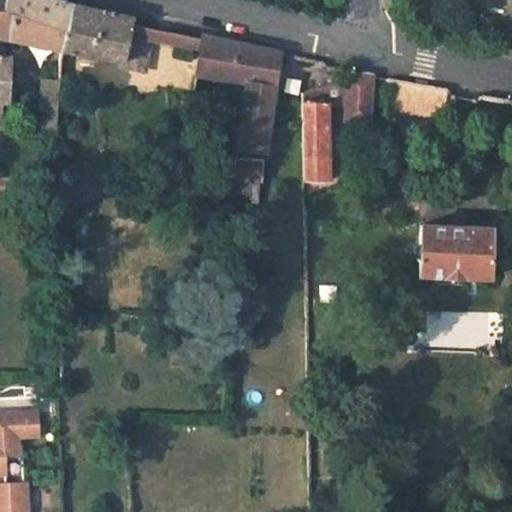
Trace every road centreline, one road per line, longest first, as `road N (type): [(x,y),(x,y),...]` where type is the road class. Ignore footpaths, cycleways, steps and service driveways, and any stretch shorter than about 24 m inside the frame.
road 1 (residential): [(362,44),(173,0)]
road 2 (residential): [(511,77),(362,44)]
